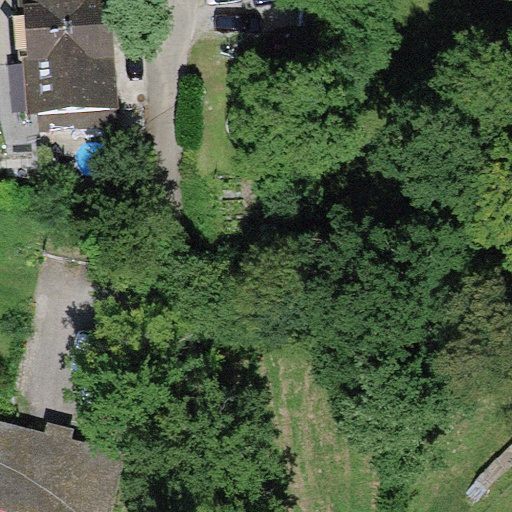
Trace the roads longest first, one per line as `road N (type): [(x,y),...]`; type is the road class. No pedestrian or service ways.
road 1 (residential): [(171,254),(229,511)]
road 2 (track): [(175,0),(171,254)]
